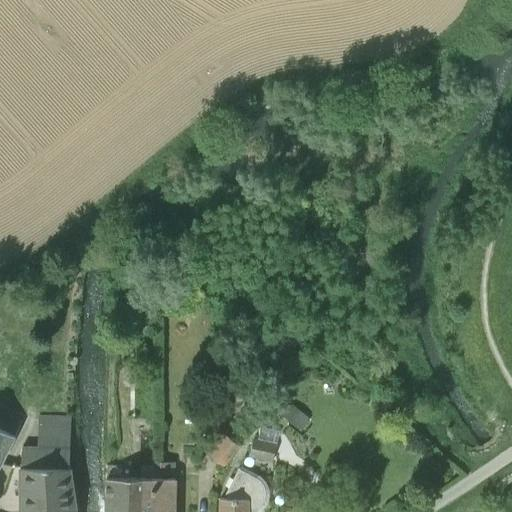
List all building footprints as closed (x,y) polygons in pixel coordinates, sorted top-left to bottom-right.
[(0,463),(15,434),(22,419),(2,410),(0,413),(0,463)] [(21,467),(21,468),(22,508),(22,510),(28,510),(28,511),(74,511),(76,506),(76,500),(71,466),(70,466),(71,419),(55,415),(39,414),(39,419),(38,444),(23,444),(21,467)] [(249,456),(272,462),(280,431),(261,427),(258,438),(254,437),(249,456)] [(202,450),(225,467),(241,446),(219,429),(202,450)] [(174,511),(175,462),(154,461),(154,478),(122,477),(105,477),(104,510),(122,510),(121,511),(174,511)] [(249,511),(249,508),(252,507),(254,507),(257,505),(259,504),(261,502),(263,500),(264,497),(265,494),(265,491),(264,486),(262,482),(259,479),(257,478),(238,468),(225,494),(225,497),(219,498),(218,511),(249,511)]
